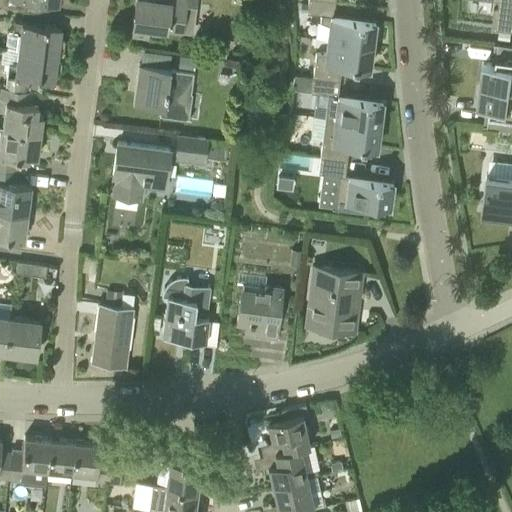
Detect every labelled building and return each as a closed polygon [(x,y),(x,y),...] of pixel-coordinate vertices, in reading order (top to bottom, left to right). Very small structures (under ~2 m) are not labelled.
[(0,0),(0,5),(22,9),(23,0),(48,0),(57,1),(56,0),(0,0)] [(135,0),(131,32),(147,34),(148,28),(182,32),(185,0),(135,0)] [(334,0),(307,0),(306,12),(320,14),(320,21),(329,25),(327,38),(371,44),(375,20),(333,15),(334,0)] [(511,0),(499,0),(496,28),(511,30),(511,0)] [(4,47),(56,53),(60,26),(13,19),(11,32),(6,31),(4,47)] [(371,44),(327,38),(325,52),(316,52),(312,75),(339,79),(341,64),(368,67),(371,44)] [(483,61),(480,83),(511,86),(511,44),(498,43),(498,44),(496,63),(492,63),(483,61)] [(0,61),(7,63),(6,75),(53,81),(56,53),(4,47),(2,46),(0,59),(0,61)] [(158,114),(190,119),(190,117),(188,117),(191,92),(190,92),(192,71),(169,68),(169,67),(138,63),(136,77),(140,77),(136,103),(159,107),(158,114)] [(339,79),(312,75),(310,91),(328,93),(325,116),(379,123),(382,100),(337,94),(339,79)] [(511,86),(480,83),(477,104),(486,106),(490,106),(488,125),(487,126),(489,127),(511,129),(511,86)] [(0,126),(39,132),(42,114),(36,113),(37,104),(31,103),(33,90),(0,85),(0,126)] [(325,116),(320,155),(346,159),(348,143),(376,147),(379,123),(325,116)] [(0,167),(11,169),(15,169),(16,157),(27,158),(27,155),(36,156),(39,132),(0,126),(0,167)] [(173,156),(204,160),(207,136),(203,135),(204,133),(179,129),(179,132),(176,132),(173,156)] [(142,185),(165,188),(170,148),(116,141),(111,181),(115,182),(113,197),(140,200),(142,185)] [(346,159),(320,155),(318,171),(338,174),(334,206),(332,206),(331,207),(368,212),(369,202),(389,205),(392,181),(344,175),(346,159)] [(0,206),(27,210),(30,183),(9,181),(11,169),(0,167),(0,206)] [(511,175),(487,172),(482,207),(511,210),(511,175)] [(178,175),(177,197),(211,199),(212,177),(178,175)] [(0,235),(23,239),(27,210),(0,206),(0,235)] [(14,272),(44,276),(46,264),(16,260),(14,272)] [(315,265),(308,324),(353,330),(356,308),(354,308),(359,270),(315,265)] [(161,293),(166,294),(161,333),(183,336),(183,340),(201,342),(208,284),(188,282),(188,278),(184,278),(180,277),(177,278),(173,279),(169,281),(166,283),(164,286),(162,290),(161,293)] [(240,286),(236,321),(248,322),(247,333),(274,336),(281,284),(263,282),(263,283),(241,280),(240,286)] [(105,289),(103,302),(97,301),(89,361),(125,366),(133,306),(120,304),(122,291),(105,289)] [(0,350),(6,351),(10,314),(0,312),(0,350)] [(10,314),(6,351),(35,355),(39,318),(10,314)] [(308,445),(305,433),(301,413),(305,412),(303,403),(279,407),(282,417),(266,421),(271,440),(280,438),(282,448),(298,446),(298,447),(308,445)] [(21,467),(45,470),(49,437),(23,434),(22,452),(10,451),(7,478),(19,479),(21,467)] [(0,477),(7,478),(10,451),(0,449),(0,439),(0,438),(0,437),(0,477)] [(45,470),(70,472),(74,439),(49,437),(45,470)] [(95,481),(106,482),(109,455),(98,454),(99,442),(74,439),(70,472),(95,475),(95,481)] [(164,484),(196,489),(200,464),(182,461),(184,450),(158,446),(156,458),(168,460),(164,484)] [(271,485),(306,477),(302,457),(301,457),(298,447),(298,446),(282,448),(273,450),(276,463),(266,465),(271,485)] [(106,482),(118,483),(121,457),(109,455),(106,482)] [(287,511),(292,511),(294,511),(312,508),(310,496),(311,495),(306,477),(271,485),(275,503),(285,501),(287,511)] [(179,511),(180,511),(188,511),(193,511),(196,489),(164,484),(149,482),(146,507),(154,508),(172,511),(179,511)]
